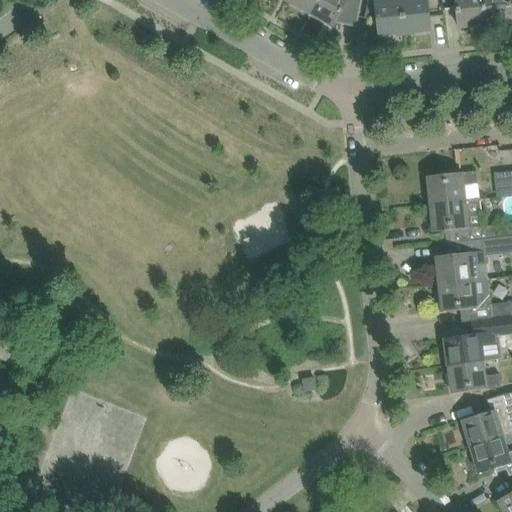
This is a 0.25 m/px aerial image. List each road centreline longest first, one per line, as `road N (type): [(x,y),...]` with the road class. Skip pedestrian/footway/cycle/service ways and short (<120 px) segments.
road 1 (unclassified): [(372,424),(385,379),(360,150)]
road 2 (residential): [(342,99),(181,0)]
road 3 (unclassified): [(342,99),(511,80)]
road 4 (residential): [(360,150),(511,132)]
road 5 (unclassified): [(283,511),(364,442),(372,424)]
